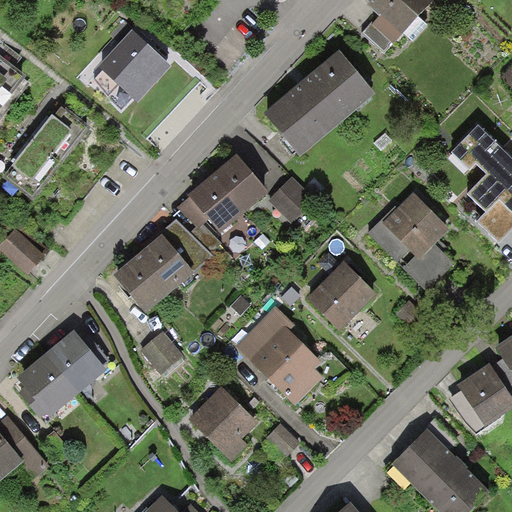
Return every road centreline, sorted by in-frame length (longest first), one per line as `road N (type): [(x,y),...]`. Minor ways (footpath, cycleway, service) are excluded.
road 1 (residential): [(0,357),(331,0)]
road 2 (residential): [(292,511),(511,291)]
